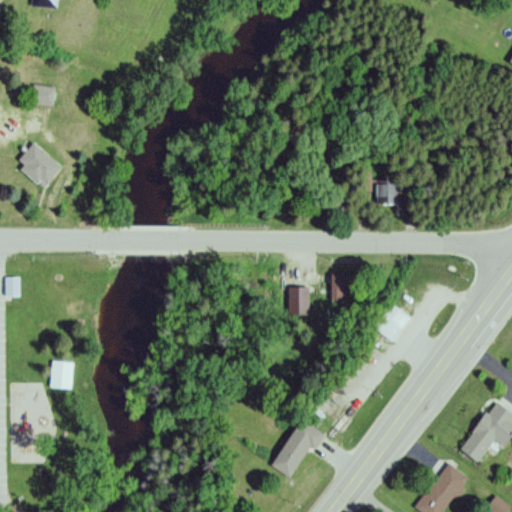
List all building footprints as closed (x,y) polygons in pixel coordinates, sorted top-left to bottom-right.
[(55,10),(55,0),(30,0),(30,8),(55,10)] [(54,106),(54,87),(32,87),(32,106),(54,106)] [(60,168),(33,143),(14,163),(41,188),(60,168)] [(372,176),(372,204),(400,205),(400,187),(395,187),(395,177),(372,176)] [(324,300),(324,273),(356,273),(356,294),(338,294),(338,300),(324,300)] [(19,278),(5,278),(5,297),(19,297),(19,278)] [(370,328),(388,301),(406,313),(388,339),(370,328)] [(71,363),(50,363),(50,390),(71,390),(71,363)] [(461,453),(478,463),(492,441),(502,448),(511,432),(511,414),(493,403),(461,453)] [(268,463),(299,416),(323,431),(312,447),(308,444),(287,476),(268,463)] [(421,511),(442,511),(468,478),(447,463),(414,507),(421,511)]
